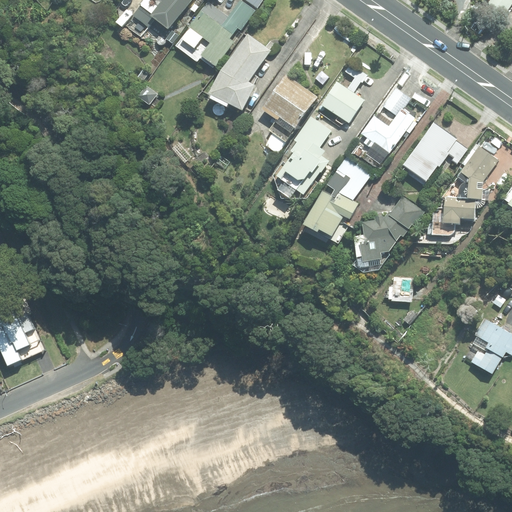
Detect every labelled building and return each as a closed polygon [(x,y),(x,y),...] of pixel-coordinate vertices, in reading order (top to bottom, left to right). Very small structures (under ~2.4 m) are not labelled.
[(147,0),(135,17),(152,29),(158,21),(174,32),(196,0),(147,0)] [(245,0),(258,9),(264,0),(245,0)] [(511,0),(492,0),(487,9),(503,20),(511,5),(511,0)] [(211,3),(180,48),(201,63),(205,57),(221,68),(237,44),(232,41),(240,29),(244,31),(257,11),(243,1),(231,18),(211,3)] [(197,5),(192,11),(196,14),(201,8),(197,5)] [(480,19),(475,24),(483,31),(488,26),(480,19)] [(227,74),(215,98),(217,99),(216,102),(233,110),(234,106),(248,113),(261,88),(254,85),(276,52),(252,36),(227,74)] [(348,72),(358,79),(351,90),(341,84),(325,107),(353,125),(368,102),(356,94),(364,82),(365,83),(369,77),(352,66),(348,72)] [(145,71),(140,80),(145,83),(150,75),(145,71)] [(266,112),(280,122),(272,132),(275,135),(268,147),(280,156),(321,99),(290,77),(280,91),(278,90),(274,96),(276,98),(266,112)] [(150,87),(142,98),(152,106),(160,95),(150,87)] [(370,139),(366,144),(388,161),(419,120),(406,110),(413,100),(399,89),(385,107),(399,118),(392,129),(378,118),(365,135),(370,139)] [(329,153),(323,149),(334,133),(314,119),(298,142),(301,144),(294,153),(297,155),(290,165),(286,163),(276,177),(286,201),(310,201),(319,188),(316,186),(333,163),(325,158),(329,153)] [(459,142),(461,140),(438,123),(406,168),(430,184),(442,168),(443,169),(452,157),(456,160),(454,162),(460,166),(470,150),(459,142)] [(486,183),(501,161),(481,148),(464,173),(461,179),(469,184),(463,189),(463,199),(451,199),(450,226),(437,226),(436,237),(454,237),(456,237),(457,235),(459,233),(459,231),(459,228),(458,227),(466,227),(466,221),(479,221),(480,202),(487,202),(486,183)] [(231,163),(223,156),(218,163),(226,169),(231,163)] [(348,178),(339,190),(356,201),(374,175),(348,158),(339,172),(348,178)] [(224,184),(229,178),(221,171),(211,183),(221,190),(225,185),(224,184)] [(325,192),(309,227),(325,235),(326,233),(337,238),(347,217),(354,221),(362,205),(340,195),(338,198),(325,192)] [(378,219),(379,223),(366,226),(368,235),(357,238),(362,259),(357,267),(369,276),(384,273),(395,256),(394,255),(405,238),(407,239),(416,226),(418,227),(428,213),(405,197),(394,214),(391,212),(385,220),(384,219),(383,218),(378,219)] [(471,245),(467,251),(472,254),(475,248),(471,245)] [(394,281),(384,295),(384,300),(393,301),(393,304),(414,305),(415,282),(394,281)] [(414,311),(406,320),(412,325),(420,316),(414,311)] [(32,316),(0,328),(0,336),(13,369),(28,363),(27,361),(46,353),(32,316)] [(482,318),(478,324),(482,327),(486,321),(482,318)] [(479,337),(480,338),(476,346),(483,349),(475,364),(496,375),(505,359),(506,359),(509,353),(511,354),(511,334),(487,321),(479,337)]
